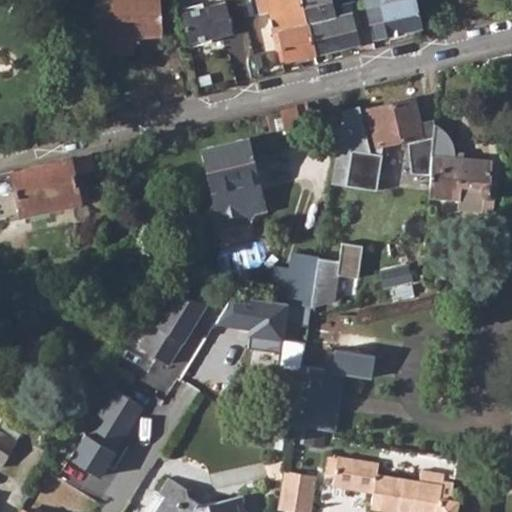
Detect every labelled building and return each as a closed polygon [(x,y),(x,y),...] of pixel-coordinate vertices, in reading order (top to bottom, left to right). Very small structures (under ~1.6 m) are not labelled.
[(90,14),(91,21),(102,20),(102,37),(105,36),(135,35),(165,33),(162,0),(99,0),(100,13),(90,14)] [(295,0),(249,0),(254,21),(264,19),(266,27),(264,27),(266,35),(268,35),(270,41),(276,40),(282,68),(310,61),(295,0)] [(295,0),(310,61),(353,51),(346,21),(331,25),(324,0),(295,0)] [(408,6),(407,0),(373,0),(375,10),(360,14),(368,48),(416,38),(410,6),(408,6)] [(220,2),(175,13),(186,54),(201,50),(197,33),(225,27),(220,2)] [(229,43),(225,27),(197,33),(201,50),(229,43)] [(135,35),(105,36),(106,54),(136,52),(135,35)] [(260,59),(249,62),(253,78),(264,76),(260,59)] [(150,104),(186,95),(180,69),(143,78),(150,104)] [(511,70),(507,70),(500,113),(511,115),(511,70)] [(423,121),(417,96),(363,108),(372,148),(425,135),(423,121)] [(295,137),(290,114),(276,118),(282,140),(295,137)] [(437,118),(423,121),(425,135),(426,137),(410,141),(413,172),(433,173),(437,122),(437,118)] [(433,173),(431,195),(460,198),(460,208),(495,211),(496,195),(498,194),(499,193),(499,190),(499,188),(497,186),(499,169),(492,169),(493,159),(457,156),(457,152),(456,147),(455,141),(453,138),(451,134),(447,130),(444,127),(441,125),(439,124),(437,122),(433,173)] [(267,210),(249,137),(201,149),(213,202),(203,219),(218,228),(252,220),(256,213),(267,210)] [(383,153),(352,149),(346,185),(377,190),(383,153)] [(83,173),(95,171),(92,153),(79,156),(83,173)] [(79,156),(72,158),(75,175),(83,173),(79,156)] [(0,173),(0,216),(80,199),(75,175),(72,158),(0,173)] [(319,258),(311,304),(311,305),(334,300),(338,275),(358,278),(363,246),(342,242),(339,261),(319,258)] [(319,258),(293,254),(286,301),(311,304),(319,258)] [(413,282),(394,286),(397,300),(415,297),(413,282)] [(225,307),(216,322),(251,327),(248,348),(280,353),(285,323),(308,326),(311,305),(242,296),(233,294),(225,307)] [(171,295),(140,346),(169,365),(192,328),(207,337),(216,322),(225,307),(171,295)] [(13,331),(0,322),(0,348),(2,349),(13,331)] [(339,332),(337,349),(373,355),(375,338),(339,332)] [(335,351),(327,350),(324,369),(302,365),(292,424),(335,432),(345,373),(372,378),(374,355),(373,355),(337,349),(335,349),(335,351)] [(144,406),(114,388),(71,457),(101,476),(144,406)] [(288,413),(273,410),(270,425),(285,428),(288,413)] [(3,418),(0,422),(0,431),(15,441),(22,429),(3,418)] [(326,433),(307,430),(304,444),(323,447),(326,433)] [(15,441),(0,431),(0,466),(2,468),(17,442),(15,441)] [(373,492),(371,508),(396,511),(456,511),(458,501),(451,500),(454,482),(444,481),(443,485),(419,481),(378,474),(380,463),(338,456),(337,458),(327,456),(324,474),(334,476),(332,485),(373,492)] [(310,511),(316,475),(284,469),(277,507),(304,511),(310,511)] [(421,470),(419,481),(443,485),(444,481),(445,474),(421,470)] [(249,511),(246,495),(202,506),(191,500),(190,499),(189,492),(168,480),(159,497),(156,495),(146,511),(249,511)]
